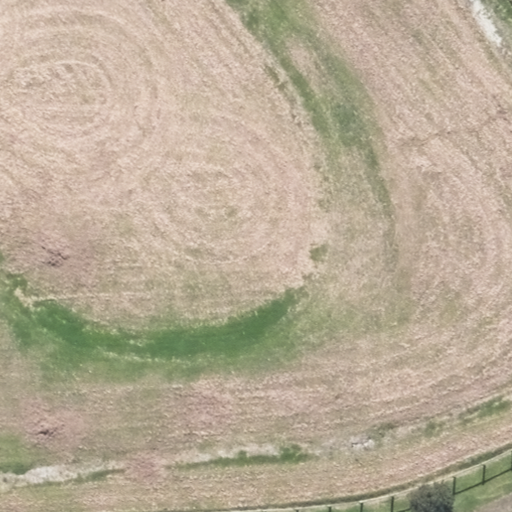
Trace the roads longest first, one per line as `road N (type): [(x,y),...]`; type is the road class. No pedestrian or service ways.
road 1 (unknown): [(0,286),(10,304),(86,356),(166,360),(232,342),(286,309),(320,248),(320,174),(286,84),(225,0)]
road 2 (unknown): [(511,394),(478,414),(343,455),(222,463),(0,496)]
